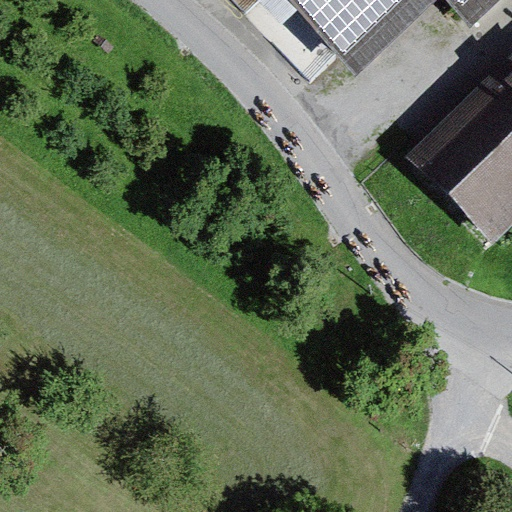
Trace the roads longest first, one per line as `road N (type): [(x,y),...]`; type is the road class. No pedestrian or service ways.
road 1 (unclassified): [(160,0),(476,375),(511,365)]
road 2 (track): [(511,441),(476,375),(425,511)]
